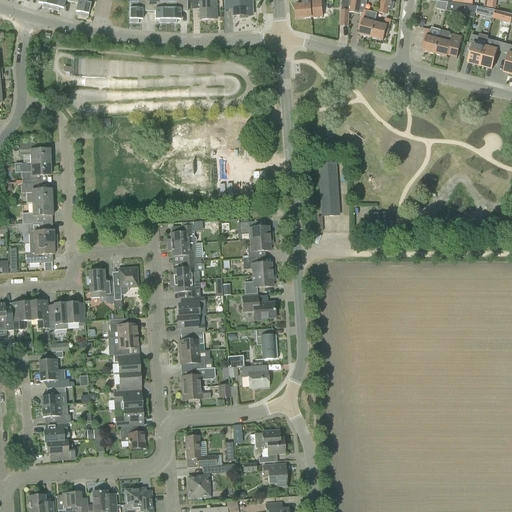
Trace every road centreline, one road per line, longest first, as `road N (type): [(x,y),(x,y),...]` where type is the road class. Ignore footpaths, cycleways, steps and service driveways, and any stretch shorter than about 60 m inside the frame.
road 1 (tertiary): [(289,402),(303,348),(280,40)]
road 2 (residential): [(73,258),(63,125),(21,101)]
road 3 (unclassified): [(280,40),(189,43),(99,34)]
road 4 (residential): [(169,426),(159,413),(152,250)]
road 5 (residential): [(0,363),(24,362),(30,475)]
road 6 (residential): [(30,475),(160,462)]
road 7 (residential): [(404,67),(280,40)]
road 8 (residential): [(169,426),(289,402)]
